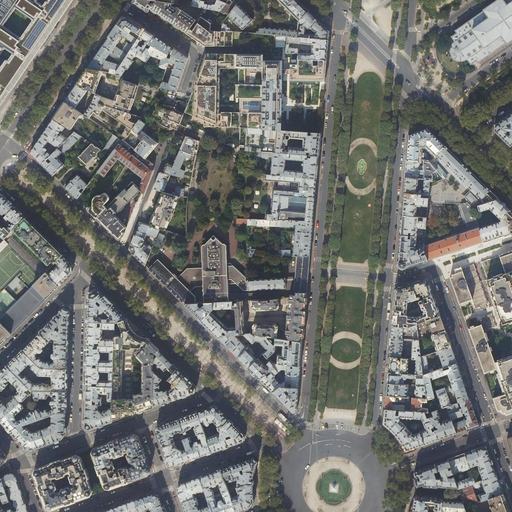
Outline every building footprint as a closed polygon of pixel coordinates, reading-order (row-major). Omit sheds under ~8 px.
[(0,0),(0,104),(10,91),(10,90),(11,90),(11,89),(15,82),(16,83),(17,82),(16,82),(16,81),(21,75),(22,75),(22,74),(21,74),(26,67),(27,67),(27,66),(26,66),(31,60),(32,60),(32,59),(36,52),(37,52),(37,51),(41,44),(42,45),(42,44),(42,43),(45,39),(46,38),(46,37),(47,37),(48,36),(47,36),(52,29),(53,29),(52,28),(57,21),(57,22),(58,22),(58,21),(57,21),(62,14),(63,14),(63,13),(67,6),(68,7),(68,6),(68,5),(71,0),(0,0)] [(171,5),(171,3),(152,0),(133,0),(133,2),(147,12),(149,9),(167,20),(186,34),(190,28),(195,20),(176,7),(175,6),(174,7),(171,5)] [(192,0),(191,6),(203,8),(207,9),(208,5),(203,4),(204,2),(199,2),(199,1),(198,0),(192,0)] [(211,6),(208,5),(207,9),(220,11),(225,3),(218,0),(217,0),(215,5),(211,5),(211,6)] [(229,15),(237,4),(237,3),(234,1),(234,0),(227,0),(227,1),(225,3),(220,11),(224,14),(225,12),(228,15),(229,15)] [(278,0),(300,21),(309,11),(298,0),(278,0)] [(457,33),(452,37),(456,42),(454,43),(453,44),(452,46),(451,48),(450,50),(450,53),(451,55),(452,57),(454,59),(455,59),(457,60),(459,61),(461,61),(463,61),(464,60),(465,60),(467,58),(471,63),(476,60),(478,62),(506,42),(507,43),(508,43),(511,39),(511,0),(497,0),(484,9),(483,10),(484,11),(456,31),(457,33)] [(237,4),(229,15),(243,28),(244,28),(245,28),(253,19),(237,4)] [(220,11),(207,9),(203,8),(195,20),(190,28),(222,30),(223,24),(212,22),(220,11)] [(313,15),(309,11),(300,21),(299,22),(298,31),(297,37),(310,38),(310,34),(311,28),(318,20),(313,15)] [(120,20),(117,25),(138,39),(145,29),(136,23),(128,17),(122,18),(120,20)] [(322,24),(318,20),(311,28),(313,30),(316,32),(314,34),(310,34),(310,38),(329,40),(329,35),(329,31),(322,24)] [(234,31),(224,21),(223,22),(223,24),(222,30),(234,31)] [(138,39),(117,25),(115,27),(114,30),(106,42),(103,46),(124,61),(134,46),(127,41),(121,50),(115,46),(119,41),(118,40),(122,34),(124,36),(135,44),(138,39)] [(255,33),(265,34),(272,35),(288,36),(297,37),(298,31),(261,27),(255,33)] [(149,31),(145,29),(138,39),(135,44),(134,46),(124,61),(115,74),(122,76),(124,72),(125,72),(127,68),(128,69),(134,60),(133,59),(135,56),(137,55),(141,58),(156,36),(149,31)] [(272,43),(272,35),(265,34),(264,42),(272,43)] [(166,43),(156,36),(141,58),(147,62),(151,55),(162,59),(160,66),(167,69),(169,62),(174,48),(166,43)] [(310,38),(297,37),(288,36),(286,53),(299,54),(298,59),(327,60),(327,55),(328,50),(328,45),(329,40),(310,38)] [(264,85),(263,129),(281,130),(282,61),(263,61),(263,54),(229,54),(231,44),(220,41),(220,40),(208,37),(201,48),(204,50),(206,54),(202,64),(205,64),(208,67),(210,68),(212,72),(213,74),(214,74),(213,79),(225,79),(227,68),(264,69),(264,85)] [(103,66),(112,69),(111,73),(115,74),(124,61),(103,46),(99,51),(95,57),(93,60),(90,64),(87,68),(102,71),(103,66)] [(174,48),(169,62),(175,64),(169,83),(163,81),(161,87),(176,92),(187,58),(187,57),(182,54),(174,48)] [(431,54),(423,57),(425,65),(434,63),(431,54)] [(100,103),(130,114),(141,117),(150,106),(140,103),(143,91),(152,93),(151,98),(155,99),(158,95),(165,97),(174,99),(176,92),(161,87),(159,86),(158,87),(146,83),(122,76),(115,74),(111,73),(102,71),(87,68),(86,72),(85,72),(84,75),(83,75),(82,78),(81,78),(80,81),(79,81),(78,84),(77,84),(76,85),(88,90),(95,94),(102,73),(121,80),(121,79),(123,80),(116,101),(102,96),(101,97),(99,102),(100,103)] [(203,69),(201,69),(198,75),(208,78),(208,76),(207,74),(206,72),(204,70),(203,69)] [(201,84),(189,118),(182,115),(178,125),(240,150),(241,127),(263,129),(264,85),(201,84)] [(75,109),(78,105),(88,90),(76,85),(72,92),(66,99),(65,102),(75,109)] [(86,111),(84,115),(89,118),(93,113),(95,114),(96,113),(100,103),(99,102),(101,97),(96,94),(92,103),(86,111)] [(184,111),(175,107),(178,100),(174,99),(165,97),(164,100),(165,101),(164,103),(158,101),(152,117),(162,122),(171,126),(171,125),(177,128),(178,125),(182,115),(184,111)] [(83,116),(84,114),(75,109),(65,102),(58,111),(53,118),(66,127),(71,130),(81,115),(83,116)] [(100,103),(96,113),(99,115),(103,109),(127,126),(121,135),(126,138),(136,124),(134,123),(131,122),(128,120),(129,119),(130,118),(131,117),(131,116),(131,115),(130,114),(100,103)] [(78,105),(75,109),(84,114),(84,115),(86,111),(78,105)] [(511,112),(503,118),(495,124),(494,131),(501,138),(510,147),(511,144),(511,112)] [(63,131),(66,127),(53,118),(48,126),(42,134),(34,146),(30,153),(42,164),(52,155),(49,151),(48,152),(46,150),(50,145),(52,146),(53,144),(58,148),(68,138),(62,133),(60,133),(60,134),(58,133),(59,133),(60,132),(61,131),(62,130),(63,131)] [(146,123),(141,118),(136,124),(126,138),(125,139),(123,138),(122,139),(139,153),(146,158),(154,148),(158,143),(145,132),(146,130),(144,129),(143,130),(141,129),(146,123)] [(416,123),(419,131),(413,133),(409,135),(408,140),(407,153),(406,160),(424,162),(424,161),(424,160),(420,159),(422,146),(423,147),(424,147),(425,146),(426,146),(433,153),(431,155),(431,157),(431,156),(429,158),(431,160),(432,159),(436,155),(445,146),(435,135),(432,133),(435,130),(430,125),(428,124),(426,119),(416,123)] [(263,129),(241,127),(240,150),(258,151),(318,156),(319,144),(320,133),(281,130),(263,129)] [(74,132),(68,138),(58,148),(56,150),(54,153),(52,155),(42,164),(48,170),(53,175),(64,164),(68,168),(70,166),(66,161),(64,164),(57,157),(62,152),(64,154),(79,138),(86,145),(90,142),(74,132)] [(110,155),(122,140),(114,135),(103,151),(110,155)] [(181,151),(193,156),(196,141),(188,137),(185,143),(181,151)] [(140,186),(139,189),(141,190),(144,194),(145,192),(151,176),(154,170),(153,169),(152,167),(153,165),(153,164),(149,161),(145,166),(135,158),(139,153),(122,139),(122,140),(110,155),(108,159),(98,172),(104,176),(118,158),(144,178),(140,186)] [(79,157),(86,164),(94,157),(95,157),(97,155),(97,154),(97,153),(101,149),(92,144),(79,157)] [(450,151),(445,146),(436,155),(441,160),(471,189),(470,191),(465,195),(464,197),(468,200),(473,196),(478,201),(490,190),(485,185),(484,185),(453,154),(450,151)] [(191,180),(193,172),(193,171),(192,171),(195,156),(193,156),(181,151),(180,150),(178,155),(173,166),(167,164),(165,167),(163,173),(170,175),(177,177),(183,178),(191,180)] [(307,175),(307,178),(316,179),(317,167),(318,156),(258,151),(258,155),(261,155),(261,156),(262,157),(268,158),(269,156),(273,156),(272,175),(304,178),(304,175),(307,175)] [(98,172),(108,159),(106,158),(99,159),(99,162),(96,163),(97,166),(93,167),(94,170),(90,171),(91,174),(94,176),(98,172)] [(446,177),(432,159),(431,160),(429,162),(437,171),(443,179),(444,179),(445,178),(446,177)] [(425,164),(424,162),(406,160),(406,162),(406,164),(406,169),(424,170),(425,166),(421,166),(422,164),(425,164)] [(429,162),(424,161),(424,162),(425,164),(425,165),(425,166),(424,170),(424,179),(430,179),(431,179),(432,176),(430,174),(434,170),(435,172),(437,171),(429,162)] [(424,170),(406,169),(405,173),(405,177),(418,178),(424,179),(424,170)] [(164,192),(170,175),(163,173),(160,172),(159,174),(158,176),(153,189),(163,192),(164,192)] [(70,192),(77,199),(88,184),(78,174),(65,187),(70,192)] [(316,179),(307,178),(304,178),(272,175),(266,175),(266,180),(279,181),(279,189),(273,189),(271,212),(266,212),(266,220),(287,220),(288,216),(303,218),(303,221),(313,221),(314,202),(316,188),(316,179)] [(189,192),(190,187),(182,185),(183,181),(183,178),(177,177),(174,195),(181,196),(185,197),(186,192),(189,192)] [(418,178),(405,177),(404,185),(404,193),(411,193),(413,194),(428,195),(430,179),(424,179),(423,191),(422,191),(422,190),(421,190),(420,189),(419,190),(418,190),(418,191),(417,191),(418,178)] [(118,213),(141,190),(139,189),(138,188),(135,184),(128,191),(125,189),(116,198),(107,208),(97,218),(104,226),(119,240),(121,238),(123,236),(124,234),(124,233),(124,232),(123,231),(126,227),(114,215),(117,211),(118,213)] [(493,194),(490,190),(478,201),(482,204),(499,199),(493,194)] [(174,195),(164,192),(163,192),(150,226),(160,229),(165,230),(169,220),(171,220),(175,209),(174,209),(179,197),(180,198),(181,196),(174,195)] [(97,218),(107,208),(104,204),(108,201),(109,199),(109,197),(108,195),(106,193),(104,193),(102,195),(99,195),(96,196),(94,199),(93,206),(92,207),(90,208),(89,209),(89,210),(93,214),(97,218)] [(411,193),(404,193),(403,205),(402,215),(416,217),(417,205),(423,205),(423,206),(428,206),(428,202),(428,195),(413,194),(412,197),(410,197),(411,193)] [(0,220),(1,221),(2,220),(0,218),(0,215),(2,213),(3,214),(4,214),(5,213),(7,215),(15,207),(12,204),(9,201),(8,200),(6,198),(3,195),(2,194),(1,195),(0,195),(0,220)] [(503,203),(499,199),(482,204),(472,207),(474,212),(479,211),(481,211),(490,208),(500,219),(501,221),(479,228),(483,241),(484,242),(497,238),(511,233),(506,213),(509,209),(503,203)] [(15,207),(7,215),(5,217),(8,220),(9,219),(12,222),(10,224),(6,227),(11,232),(13,230),(26,218),(22,214),(20,212),(20,211),(19,210),(15,207)] [(416,217),(402,215),(401,225),(400,235),(417,236),(418,228),(426,228),(427,217),(425,217),(423,217),(423,220),(418,220),(418,217),(416,217)] [(37,228),(26,218),(13,230),(51,267),(56,262),(63,255),(55,247),(37,228)] [(290,226),(294,226),(294,224),(296,224),(294,254),(290,254),(290,250),(286,250),(286,249),(284,247),(278,247),(278,256),(297,256),(310,256),(310,248),(312,228),(313,221),(303,221),(287,220),(266,220),(247,219),(247,225),(257,225),(257,226),(270,227),(270,226),(289,227),(290,226)] [(145,266),(160,229),(150,226),(139,222),(138,225),(138,226),(139,227),(139,229),(138,231),(137,231),(136,232),(131,244),(131,245),(131,246),(130,247),(129,248),(129,249),(130,250),(131,251),(131,252),(133,252),(132,253),(136,257),(145,266)] [(0,224),(0,235),(4,238),(5,239),(11,232),(6,227),(6,226),(4,228),(0,224)] [(461,249),(483,241),(479,228),(478,225),(452,233),(424,242),(424,249),(427,260),(449,253),(450,253),(455,251),(462,249),(461,249)] [(25,320),(39,306),(50,295),(55,290),(60,285),(46,272),(47,271),(51,267),(13,230),(11,232),(5,239),(0,243),(0,314),(2,316),(1,317),(0,317),(0,344),(16,329),(25,320)] [(417,236),(400,235),(399,250),(397,265),(402,269),(413,266),(428,261),(427,260),(424,249),(424,242),(425,237),(421,237),(421,242),(423,245),(416,250),(415,249),(416,248),(417,236)] [(177,278),(172,273),(170,274),(156,260),(148,269),(157,277),(167,288),(178,298),(185,305),(187,303),(196,303),(196,296),(191,292),(195,287),(204,286),(204,302),(229,301),(228,284),(241,284),(249,290),(285,288),(285,278),(253,279),(253,280),(251,281),(251,277),(230,262),(228,262),(228,258),(227,258),(226,244),(225,243),(218,243),(214,239),(209,244),(203,244),(202,245),(203,267),(187,268),(178,277),(177,278)] [(511,279),(509,272),(511,271),(511,250),(504,253),(499,255),(491,258),(479,263),(485,280),(487,280),(502,324),(511,320),(511,279)] [(66,258),(63,255),(56,262),(59,264),(58,265),(58,266),(58,265),(51,272),(51,273),(50,274),(47,271),(46,272),(60,285),(72,273),(72,272),(72,270),(72,266),(72,265),(72,263),(68,260),(66,258)] [(309,268),(310,256),(297,256),(294,293),(307,293),(308,276),(309,268)] [(172,273),(157,259),(156,260),(170,274),(172,273)] [(480,307),(481,310),(487,308),(486,305),(488,304),(474,264),(462,268),(461,267),(455,269),(456,273),(452,274),(452,277),(450,277),(452,284),(458,299),(459,304),(472,299),(476,308),(480,307)] [(423,297),(433,294),(427,278),(410,284),(395,289),(394,298),(393,309),(407,310),(408,302),(419,298),(419,297),(420,297),(420,295),(422,294),(423,297)] [(88,293),(88,322),(115,322),(127,318),(112,304),(98,289),(88,293)] [(307,293),(294,293),(291,293),(291,294),(291,297),(289,297),(286,339),(302,342),(303,335),(303,328),(305,315),(305,308),(306,297),(307,293)] [(436,304),(433,294),(423,297),(424,299),(419,301),(419,302),(422,310),(423,310),(424,312),(422,312),(423,314),(417,317),(408,315),(407,314),(407,310),(393,309),(393,318),(392,326),(403,327),(403,322),(407,323),(407,327),(417,324),(426,320),(425,317),(430,316),(431,319),(440,315),(436,304)] [(252,308),(254,310),(278,309),(280,307),(279,299),(271,299),(271,302),(269,302),(268,299),(252,300),(252,308)] [(236,307),(236,313),(237,327),(237,334),(243,334),(246,334),(244,301),(246,301),(246,303),(250,303),(250,300),(237,301),(237,302),(234,302),(234,304),(232,304),(233,307),(236,307)] [(229,301),(204,302),(205,305),(204,305),(201,307),(199,305),(198,303),(196,303),(187,303),(185,305),(193,314),(210,331),(219,339),(222,335),(224,335),(222,333),(224,331),(225,332),(226,335),(234,334),(237,334),(237,327),(227,328),(211,312),(214,309),(233,308),(233,313),(236,313),(236,307),(233,307),(232,304),(232,301),(229,301)] [(69,328),(69,311),(66,310),(63,308),(40,332),(49,342),(51,344),(54,344),(68,344),(69,328)] [(485,373),(497,368),(506,393),(493,398),(498,411),(501,409),(502,413),(505,412),(506,415),(511,412),(511,355),(495,362),(484,331),(496,327),(491,314),(481,317),(482,320),(480,321),(481,324),(469,329),(473,340),(481,363),(485,373)] [(442,322),(440,315),(431,319),(426,320),(417,324),(419,339),(431,334),(445,330),(442,322)] [(129,326),(128,319),(127,318),(115,322),(115,329),(115,339),(114,346),(114,366),(113,386),(113,404),(113,421),(123,418),(134,414),(135,351),(142,350),(151,341),(150,340),(145,341),(139,339),(134,333),(129,326)] [(145,341),(150,340),(143,333),(135,325),(128,319),(129,326),(134,333),(139,339),(145,341)] [(115,322),(88,322),(87,333),(87,345),(95,345),(95,342),(100,342),(99,346),(114,346),(115,339),(102,338),(102,336),(102,335),(101,335),(101,333),(102,333),(102,332),(102,329),(115,329),(115,322)] [(255,333),(262,335),(263,330),(266,330),(265,335),(268,336),(276,337),(277,337),(278,326),(276,323),(264,322),(255,323),(253,326),(253,333),(255,333)] [(402,338),(403,331),(413,331),(413,339),(417,340),(419,340),(419,339),(417,324),(407,327),(403,327),(392,326),(392,331),(391,338),(402,338)] [(445,330),(431,334),(434,341),(433,342),(433,344),(434,345),(435,345),(437,351),(451,347),(448,337),(445,330)] [(49,342),(40,332),(32,339),(22,349),(41,368),(45,360),(41,356),(39,356),(37,355),(37,353),(38,352),(42,352),(44,350),(44,349),(43,348),(49,342)] [(251,333),(246,334),(243,334),(251,342),(252,344),(255,342),(255,341),(255,337),(251,333)] [(265,335),(262,335),(255,333),(255,337),(255,341),(260,342),(267,349),(263,353),(266,356),(267,358),(275,351),(275,344),(274,344),(272,342),(272,341),(272,340),(272,339),(271,339),(270,339),(269,339),(268,337),(268,336),(265,335)] [(246,346),(234,334),(226,335),(224,335),(222,335),(219,339),(229,349),(233,353),(238,358),(252,344),(251,342),(250,344),(248,343),(246,346)] [(286,339),(277,337),(276,337),(275,344),(283,345),(282,356),(278,356),(277,364),(282,364),(300,366),(301,352),(302,342),(286,339)] [(410,339),(402,338),(391,338),(390,348),(389,357),(401,358),(403,340),(406,340),(408,340),(408,341),(410,341),(410,339)] [(420,354),(419,340),(417,340),(413,339),(412,359),(416,359),(421,360),(421,357),(421,355),(418,355),(419,354),(420,354)] [(155,345),(151,341),(142,350),(135,351),(134,414),(146,409),(154,407),(154,372),(154,363),(154,354),(160,350),(155,345)] [(68,357),(68,344),(54,344),(54,352),(53,352),(52,353),(52,356),(54,359),(54,361),(53,362),(51,361),(50,360),(45,360),(41,368),(68,369),(68,357)] [(257,349),(252,344),(238,358),(248,368),(257,359),(253,355),(255,354),(254,352),(257,349)] [(114,346),(99,346),(95,345),(87,345),(87,355),(86,365),(114,366),(114,346)] [(423,375),(443,368),(449,366),(457,363),(454,355),(451,347),(437,351),(436,352),(436,353),(439,352),(444,366),(442,367),(441,365),(429,370),(427,358),(431,356),(430,354),(421,357),(421,360),(423,375)] [(15,356),(7,365),(30,388),(32,390),(34,384),(25,375),(24,376),(21,373),(21,371),(28,363),(30,363),(32,365),(31,365),(31,367),(37,373),(37,374),(36,373),(35,376),(34,379),(36,381),(38,374),(41,368),(22,349),(15,356)] [(166,357),(160,350),(154,354),(154,363),(156,363),(158,365),(158,366),(157,367),(158,368),(160,367),(170,376),(173,374),(168,368),(170,366),(173,363),(166,357)] [(388,372),(423,375),(421,360),(416,359),(415,373),(407,372),(408,360),(410,360),(410,359),(401,358),(389,357),(389,363),(388,372)] [(258,359),(257,359),(248,368),(254,373),(259,379),(275,367),(272,363),(269,360),(266,362),(269,365),(268,367),(266,366),(258,359)] [(175,365),(173,363),(170,366),(168,368),(173,374),(177,368),(175,365)] [(277,364),(272,363),(275,367),(259,379),(262,382),(266,386),(269,389),(273,392),(280,387),(285,387),(285,381),(285,380),(282,383),(279,383),(275,377),(275,374),(282,369),(282,364),(277,364)] [(449,386),(436,390),(438,396),(447,393),(453,390),(454,390),(465,386),(460,373),(457,363),(449,366),(450,368),(444,370),(443,368),(423,375),(425,386),(425,391),(427,390),(427,392),(426,393),(426,398),(427,400),(434,397),(430,377),(432,376),(433,379),(448,374),(453,388),(451,389),(450,386),(449,386)] [(300,373),(300,366),(282,364),(282,369),(284,369),(284,372),(286,372),(285,380),(285,381),(285,387),(298,388),(299,381),(299,377),(300,373)] [(7,381),(10,379),(19,388),(19,391),(14,396),(15,396),(21,402),(21,403),(30,394),(30,392),(28,390),(30,388),(7,365),(1,370),(0,371),(0,381),(5,387),(9,383),(7,381)] [(86,385),(113,386),(114,366),(86,365),(86,374),(86,385)] [(34,390),(67,391),(67,380),(68,369),(41,368),(38,374),(39,375),(50,375),(52,376),(52,385),(49,385),(49,384),(48,384),(35,384),(34,384),(32,390),(34,390)] [(187,378),(177,368),(173,374),(170,376),(168,379),(168,380),(173,384),(172,385),(171,387),(170,388),(168,389),(167,389),(171,401),(181,397),(195,392),(195,389),(196,386),(187,378)] [(163,379),(154,372),(154,407),(160,405),(171,401),(167,389),(163,390),(162,391),(160,387),(160,384),(160,383),(159,383),(163,379)] [(407,377),(416,378),(416,385),(425,386),(423,375),(388,372),(388,377),(387,383),(401,384),(402,376),(403,377),(403,378),(404,379),(405,379),(406,379),(407,378),(407,377)] [(415,392),(413,392),(413,390),(410,390),(410,392),(408,392),(408,384),(401,384),(387,383),(387,389),(386,395),(410,397),(412,397),(426,398),(426,393),(425,391),(425,386),(416,385),(415,385),(415,392)] [(113,386),(86,385),(86,395),(85,404),(98,404),(102,404),(102,397),(102,396),(99,396),(99,392),(101,392),(101,393),(108,393),(108,399),(109,400),(110,400),(110,404),(113,404),(113,386)] [(465,386),(454,390),(458,403),(460,402),(470,399),(467,391),(465,386)] [(298,388),(285,387),(280,387),(273,392),(283,402),(289,408),(293,412),(296,411),(297,398),(298,388)] [(67,391),(34,390),(34,398),(35,400),(39,400),(40,398),(47,398),(48,395),(51,395),(52,396),(52,400),(51,400),(51,401),(50,404),(51,404),(53,408),(48,410),(48,409),(46,408),(40,411),(39,409),(38,408),(34,410),(38,420),(40,419),(51,415),(60,412),(66,412),(67,402),(67,391)] [(438,396),(440,403),(428,408),(428,412),(428,413),(432,412),(438,410),(447,407),(451,405),(447,393),(438,396)] [(409,401),(410,397),(386,395),(386,401),(385,405),(385,409),(396,409),(399,410),(407,410),(407,408),(404,408),(404,405),(392,404),(393,401),(404,402),(405,401),(409,401)] [(21,402),(15,396),(8,403),(9,406),(7,406),(0,398),(0,420),(21,402)] [(426,398),(412,397),(411,411),(425,412),(428,412),(428,408),(423,408),(422,407),(422,402),(424,401),(427,402),(427,400),(426,398)] [(470,399),(460,402),(461,405),(461,406),(462,406),(462,408),(459,409),(460,410),(461,410),(462,413),(465,412),(467,418),(464,419),(468,429),(473,427),(479,425),(470,399)] [(21,403),(21,402),(0,420),(5,426),(10,432),(16,428),(23,425),(35,421),(38,420),(34,410),(33,411),(31,410),(29,412),(29,414),(25,417),(23,417),(22,417),(21,418),(18,420),(16,419),(14,417),(16,415),(24,407),(23,404),(21,403)] [(451,405),(447,407),(449,414),(460,410),(459,409),(457,403),(451,405)] [(98,404),(85,404),(85,426),(90,430),(101,425),(113,421),(113,404),(110,404),(110,408),(108,410),(101,412),(98,409),(98,404)] [(208,407),(197,411),(201,422),(204,421),(205,424),(206,423),(206,424),(207,424),(208,424),(209,424),(210,423),(210,422),(214,421),(217,424),(217,425),(220,426),(224,425),(229,419),(222,412),(217,407),(217,406),(216,406),(215,405),(214,405),(213,405),(212,406),(208,407)] [(391,430),(392,431),(393,432),(397,437),(400,442),(403,446),(406,451),(415,448),(429,442),(438,439),(435,430),(433,431),(431,427),(433,427),(430,417),(427,418),(425,412),(411,411),(407,410),(399,410),(399,414),(396,414),(396,409),(385,409),(384,424),(385,425),(389,428),(391,430)] [(434,415),(430,417),(433,427),(435,430),(438,439),(448,436),(456,433),(451,419),(448,420),(448,419),(447,419),(443,420),(444,420),(443,421),(443,422),(441,423),(439,418),(440,417),(438,410),(432,412),(434,415)] [(461,410),(460,410),(449,414),(451,419),(456,433),(457,433),(462,431),(468,429),(464,419),(456,423),(454,418),(463,415),(462,413),(461,410)] [(188,414),(179,418),(184,432),(185,435),(186,438),(191,436),(191,434),(190,433),(187,434),(186,433),(187,433),(186,431),(188,429),(190,428),(191,428),(191,427),(191,425),(192,425),(192,424),(193,424),(196,426),(195,427),(194,428),(194,429),(197,434),(204,432),(203,428),(201,422),(197,411),(188,414)] [(66,432),(66,412),(60,412),(51,415),(52,417),(51,424),(49,426),(42,428),(44,434),(43,434),(47,445),(56,442),(60,440),(66,432)] [(181,432),(184,432),(179,418),(168,421),(159,425),(157,428),(156,431),(162,447),(175,442),(172,436),(173,436),(174,435),(174,434),(174,433),(180,432),(181,432)] [(218,431),(219,430),(221,433),(220,435),(218,433),(207,438),(212,452),(231,445),(244,441),(244,438),(245,435),(237,427),(229,419),(224,425),(220,426),(217,427),(218,431)] [(16,428),(10,432),(17,440),(24,447),(33,450),(38,448),(47,445),(43,434),(42,435),(40,429),(33,432),(31,432),(27,427),(25,428),(24,426),(23,425),(16,428)] [(197,434),(191,436),(186,438),(183,439),(185,444),(187,449),(190,460),(201,456),(207,454),(212,452),(207,438),(205,434),(204,432),(197,434)] [(118,439),(114,441),(119,456),(125,454),(124,454),(124,453),(126,452),(126,451),(128,452),(128,454),(127,454),(128,459),(134,457),(134,455),(139,454),(140,455),(144,453),(141,443),(139,437),(133,434),(130,435),(126,436),(118,439)] [(93,456),(96,465),(95,465),(98,475),(100,475),(104,486),(110,489),(114,487),(118,486),(129,482),(127,477),(125,472),(123,466),(118,468),(118,469),(119,469),(117,470),(116,470),(116,471),(115,471),(114,468),(115,468),(116,468),(113,459),(112,460),(111,460),(110,458),(110,457),(111,457),(112,457),(114,457),(114,458),(119,456),(114,441),(95,447),(92,453),(93,456)] [(176,447),(175,442),(162,447),(164,452),(167,460),(168,463),(173,466),(181,463),(190,460),(187,449),(183,450),(183,449),(182,449),(181,450),(177,448),(176,447)] [(475,449),(465,453),(470,467),(477,464),(479,465),(478,466),(483,480),(497,475),(492,463),(488,451),(486,446),(485,446),(475,449)] [(148,463),(144,453),(140,455),(140,456),(135,458),(134,457),(128,459),(130,463),(131,462),(132,465),(132,466),(131,465),(128,466),(128,465),(123,466),(125,472),(127,477),(129,482),(139,478),(148,475),(150,469),(148,463)] [(455,456),(448,459),(453,473),(454,476),(464,472),(466,471),(465,470),(467,469),(470,468),(470,467),(465,453),(455,456)] [(85,469),(81,460),(81,458),(75,455),(71,456),(46,465),(37,468),(34,474),(46,507),(52,510),(62,506),(81,499),(90,496),(92,490),(91,487),(88,479),(89,478),(86,469),(85,469)] [(221,469),(226,483),(237,479),(238,480),(237,487),(246,484),(253,484),(254,478),(254,473),(256,467),(256,465),(259,461),(257,457),(256,455),(242,461),(232,465),(221,469)] [(442,461),(435,464),(437,471),(440,470),(442,477),(440,478),(441,480),(442,480),(442,487),(449,487),(458,488),(456,482),(454,476),(452,477),(449,477),(448,475),(453,473),(448,459),(442,461)] [(415,481),(415,483),(415,484),(415,485),(416,486),(417,487),(422,485),(423,486),(424,486),(429,487),(437,487),(437,486),(438,486),(438,487),(442,487),(442,480),(441,480),(440,478),(436,478),(436,476),(435,474),(436,474),(437,473),(436,471),(437,471),(435,464),(426,467),(419,469),(420,470),(418,470),(417,470),(416,470),(415,471),(414,472),(414,473),(414,475),(415,476),(416,477),(417,478),(414,479),(415,481)] [(211,472),(200,476),(205,490),(206,493),(207,498),(214,495),(213,489),(212,490),(210,487),(212,486),(213,486),(216,485),(217,484),(219,484),(220,487),(219,487),(221,493),(229,490),(228,487),(226,483),(221,469),(211,472)] [(11,473),(2,478),(5,487),(9,486),(10,489),(8,490),(7,489),(7,488),(5,489),(9,500),(12,499),(14,505),(12,505),(14,509),(13,510),(13,511),(24,511),(27,511),(26,506),(21,492),(14,474),(13,474),(11,473)] [(476,496),(473,489),(481,486),(479,481),(478,482),(475,483),(458,489),(463,501),(465,507),(488,498),(503,493),(499,481),(497,475),(483,480),(481,480),(486,492),(476,496)] [(200,492),(205,490),(200,476),(195,478),(188,481),(182,483),(180,484),(177,489),(182,502),(195,497),(194,493),(199,491),(200,492)] [(459,481),(456,482),(458,488),(458,489),(475,483),(474,479),(473,476),(466,479),(459,481)] [(2,478),(0,478),(0,491),(1,491),(0,490),(1,490),(2,490),(3,491),(1,492),(1,493),(1,494),(0,496),(3,503),(6,502),(9,500),(5,489),(5,487),(2,478)] [(253,486),(253,484),(246,484),(237,487),(236,487),(238,493),(238,495),(233,497),(232,496),(231,496),(236,511),(244,508),(251,506),(252,503),(254,501),(253,493),(253,486)] [(220,493),(216,495),(214,495),(207,498),(209,503),(210,505),(212,511),(233,511),(236,511),(231,496),(230,493),(229,490),(221,493),(220,493)] [(139,498),(135,499),(138,511),(140,511),(146,510),(147,509),(147,508),(148,507),(149,508),(150,509),(151,509),(152,511),(165,511),(162,501),(159,495),(154,493),(152,493),(145,496),(139,498)] [(209,503),(207,498),(206,493),(200,495),(201,498),(204,499),(205,503),(206,504),(209,503)] [(503,493),(488,498),(490,505),(489,505),(490,507),(491,507),(492,511),(509,511),(507,503),(503,493)] [(413,504),(412,511),(428,511),(428,504),(435,505),(434,511),(441,511),(442,499),(437,499),(437,498),(436,497),(429,497),(423,496),(422,497),(421,498),(416,495),(416,496),(415,497),(414,497),(413,504)] [(196,497),(195,497),(182,502),(185,511),(212,511),(210,505),(199,509),(197,505),(198,504),(196,497)] [(125,503),(118,505),(120,511),(138,511),(135,499),(125,503)] [(466,511),(465,507),(463,501),(455,500),(442,499),(441,511),(466,511)]
